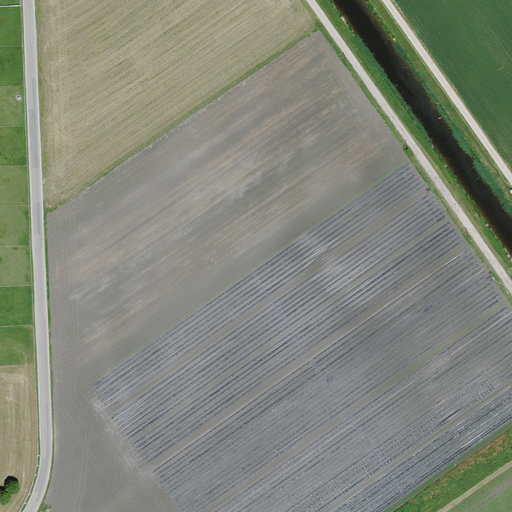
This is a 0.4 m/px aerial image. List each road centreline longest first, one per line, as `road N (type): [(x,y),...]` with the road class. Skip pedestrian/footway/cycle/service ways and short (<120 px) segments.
road 1 (unclassified): [(29,0),(47,462),(31,511)]
road 2 (track): [(511,286),(311,0)]
road 3 (track): [(383,0),(511,184)]
